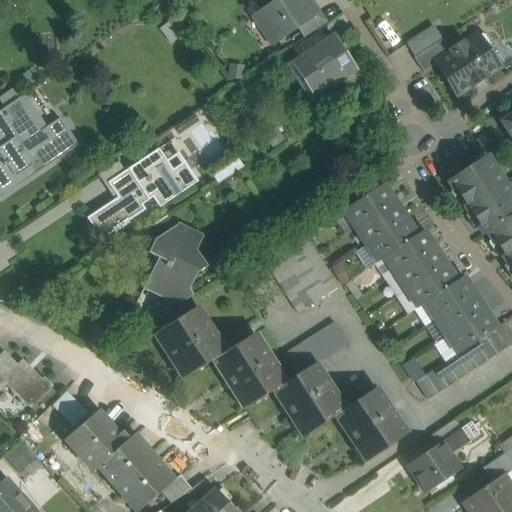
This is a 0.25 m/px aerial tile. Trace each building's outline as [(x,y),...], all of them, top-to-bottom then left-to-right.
[(309,0),(277,0),(253,16),(265,34),(269,31),(277,42),(297,29),(303,25),(302,24),(316,14),(309,3),(311,2),(309,0)] [(316,14),(302,24),(303,25),(297,29),(304,39),(324,26),(316,14)] [(481,35),(466,44),(462,44),(450,51),(449,56),(443,60),(436,64),(437,65),(457,96),(472,87),(472,88),(486,79),(485,78),(498,69),(487,51),(491,49),(491,44),(486,36),(481,35)] [(335,38),(292,66),(313,97),(355,69),(335,38)] [(437,44),(414,60),(423,74),(437,65),(436,64),(443,60),(440,56),(444,54),(437,44)] [(18,101),(3,111),(13,126),(0,135),(0,187),(17,176),(15,174),(30,164),(36,174),(38,173),(37,172),(76,145),(77,146),(78,145),(61,119),(35,137),(28,126),(33,123),(18,101)] [(3,111),(0,112),(0,135),(13,126),(3,111)] [(511,115),(501,123),(511,139),(511,115)] [(159,149),(107,184),(117,199),(87,219),(101,241),(114,232),(115,234),(130,224),(128,222),(145,211),(142,206),(153,198),(159,209),(198,183),(197,181),(193,183),(181,165),(173,170),(159,149)] [(511,196),(486,157),(449,182),(485,236),(488,233),(511,269),(511,196)] [(384,186),(344,212),(378,263),(384,259),(384,258),(417,236),(384,186)] [(177,226),(154,242),(147,255),(166,264),(165,266),(167,267),(163,276),(152,271),(145,286),(152,289),(154,285),(158,287),(159,290),(171,282),(175,289),(205,269),(196,254),(203,238),(177,226)] [(424,231),(417,236),(384,258),(384,259),(417,309),(424,305),(423,304),(457,282),(424,231)] [(338,288),(306,238),(266,264),(297,314),(317,301),(317,302),(338,288)] [(457,282),(423,304),(424,305),(457,355),(497,329),(463,277),(457,282)] [(196,308),(155,335),(184,380),(214,361),(225,353),(196,308)] [(335,324),(282,357),(294,376),(295,377),(315,365),(348,344),(335,324)] [(511,335),(505,324),(497,329),(457,355),(416,382),(428,401),(511,345),(511,335)] [(225,353),(214,361),(245,409),(274,391),(285,384),(284,383),(254,335),(225,353)] [(20,362),(17,365),(4,352),(0,355),(0,387),(4,384),(31,410),(53,387),(43,378),(42,380),(32,370),(30,372),(20,362)] [(345,410),(315,365),(295,377),(294,376),(284,383),(285,384),(274,391),(304,437),(336,416),(345,410)] [(407,435),(376,389),(345,410),(336,416),(367,463),(407,435)] [(88,413),(66,392),(52,407),(74,428),(88,413)] [(98,411),(65,440),(93,473),(98,469),(98,468),(136,436),(135,435),(129,439),(123,432),(119,435),(98,411)] [(454,420),(431,435),(438,446),(441,443),(461,430),(454,420)] [(480,436),(471,423),(461,430),(470,443),(480,436)] [(461,430),(441,443),(450,456),(470,443),(461,430)] [(511,435),(498,444),(505,455),(486,466),(493,478),(511,466),(511,435)] [(136,436),(98,468),(98,469),(135,511),(138,511),(161,492),(175,481),(136,436)] [(6,452),(14,467),(31,458),(24,443),(6,452)] [(438,446),(407,467),(426,495),(460,471),(450,456),(441,443),(438,446)] [(511,511),(511,487),(504,475),(463,503),(468,511),(511,511)] [(175,481),(161,492),(171,504),(186,493),(192,489),(180,476),(175,481)] [(33,511),(4,479),(0,482),(0,511),(33,511)] [(192,489),(186,493),(198,506),(215,491),(205,480),(192,489)] [(198,506),(191,511),(234,511),(216,491),(198,506)]
